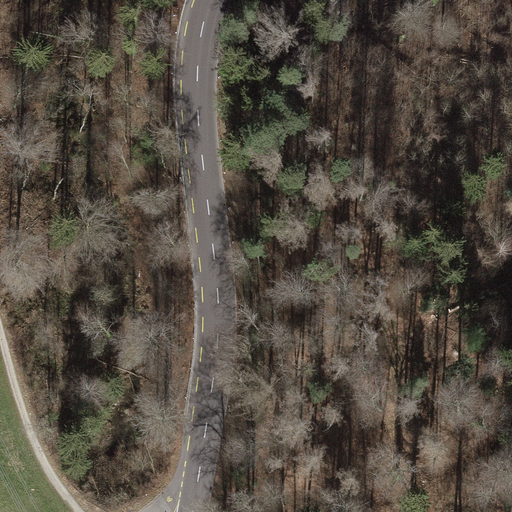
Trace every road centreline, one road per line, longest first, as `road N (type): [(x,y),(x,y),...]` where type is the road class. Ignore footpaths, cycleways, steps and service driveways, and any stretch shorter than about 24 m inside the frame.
road 1 (tertiary): [(208,0),(191,54),(201,365),(184,511)]
road 2 (track): [(0,347),(42,470),(73,511)]
